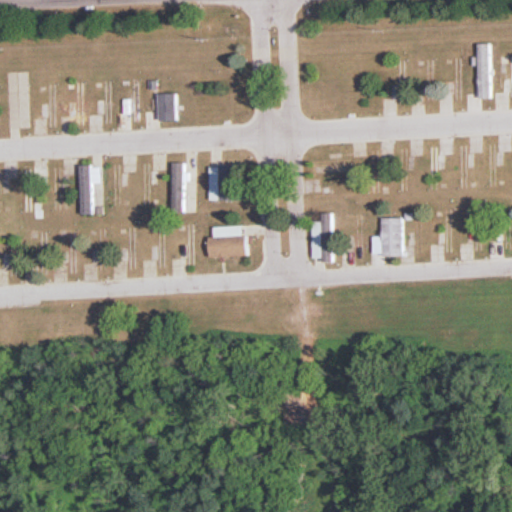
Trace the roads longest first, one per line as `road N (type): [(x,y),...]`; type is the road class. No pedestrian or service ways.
road 1 (residential): [(511,268),(0,295)]
road 2 (residential): [(511,124),(0,150)]
road 3 (residential): [(288,279),(271,0)]
road 4 (residential): [(0,7),(137,0)]
